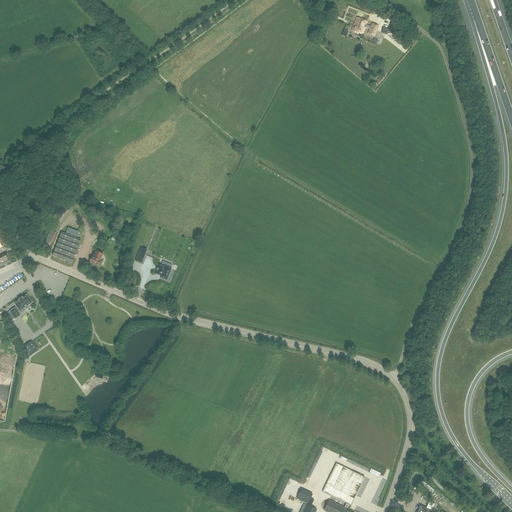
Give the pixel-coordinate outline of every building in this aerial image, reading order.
[(363,34),(367,22),(356,18),(352,30),(363,34)] [(379,26),(371,23),(367,34),(375,37),(379,26)] [(61,205),(53,217),(59,221),(63,215),(61,214),(62,213),(63,214),(67,208),(61,205)] [(47,227),(39,239),(49,246),(57,233),(47,227)] [(66,233),(77,237),(79,232),(68,227),(66,233)] [(53,256),(71,263),(80,239),(62,232),(53,256)] [(135,261),(141,263),(147,250),(141,247),(135,261)] [(93,263),(99,265),(101,266),(103,262),(100,261),(103,254),(96,251),(93,258),(92,257),(90,262),(91,262),(91,263),(93,264),(93,263)] [(11,261),(7,254),(0,257),(0,266),(1,266),(3,265),(11,261)] [(155,273),(161,276),(160,277),(166,279),(168,275),(169,275),(171,270),(170,269),(165,267),(164,267),(158,265),(155,273)] [(16,310),(15,308),(10,311),(16,319),(21,316),(18,312),(20,311),(21,311),(24,309),(25,311),(29,307),(28,306),(32,303),(32,302),(27,296),(27,295),(23,298),(22,298),(19,300),(19,301),(15,303),(15,304),(18,308),(16,310)] [(24,346),(29,354),(37,349),(32,341),(24,346)] [(336,464),(323,492),(352,505),(365,477),(336,464)] [(308,504),(312,494),(301,489),(297,498),(308,504)] [(324,510),(328,511),(350,511),(348,511),(348,510),(329,501),(324,510)]
